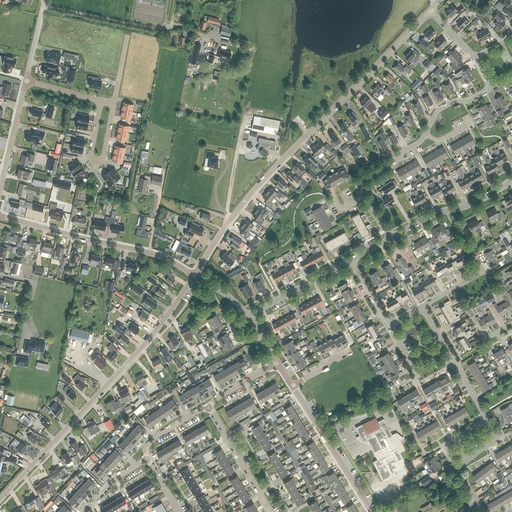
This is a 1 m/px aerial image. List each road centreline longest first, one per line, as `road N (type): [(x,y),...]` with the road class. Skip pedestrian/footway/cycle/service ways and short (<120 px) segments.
road 1 (unclassified): [(194,275),(265,177),(429,12)]
road 2 (unclassified): [(0,500),(156,333),(194,275)]
road 3 (unclassified): [(194,275),(158,256),(0,214)]
road 4 (track): [(228,40),(43,5)]
road 5 (residential): [(372,511),(277,362)]
road 6 (residential): [(391,237),(511,179)]
road 7 (residential): [(101,101),(90,156),(98,161),(113,104)]
road 8 (unclassified): [(267,511),(208,405)]
